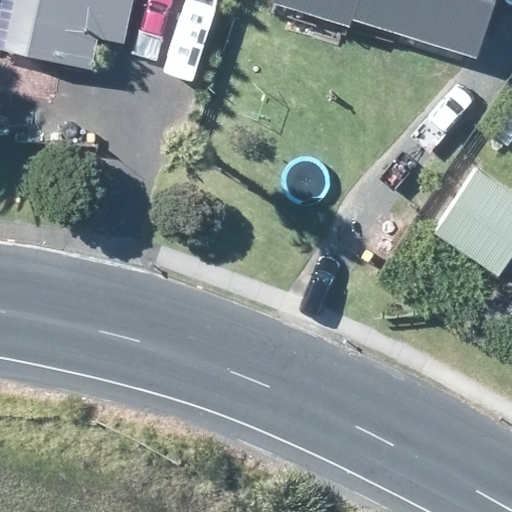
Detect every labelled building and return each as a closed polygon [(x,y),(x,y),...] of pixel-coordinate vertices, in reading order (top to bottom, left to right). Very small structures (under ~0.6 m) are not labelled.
[(0,0),(0,46),(94,64),(99,36),(128,41),(135,0),(0,0)] [(199,77),(218,6),(199,0),(186,0),(167,69),(199,77)] [(483,55),(499,0),(280,0),(356,25),(359,16),(483,55)] [(511,107),(510,107),(495,132),(511,142),(511,139),(511,107)] [(500,274),(511,256),(511,190),(479,169),(437,230),(500,274)]
